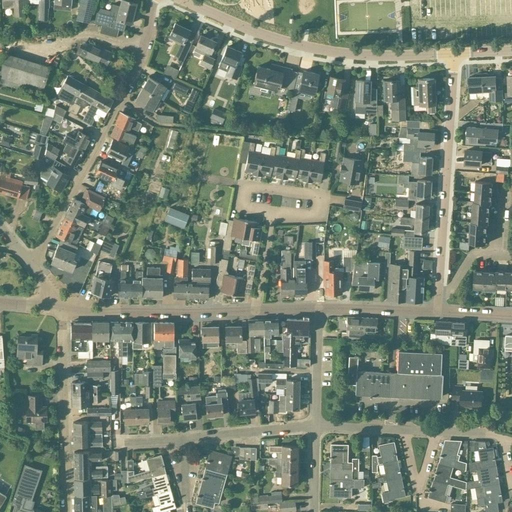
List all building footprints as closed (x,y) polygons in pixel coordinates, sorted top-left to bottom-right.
[(1,0),(2,8),(14,8),(14,17),(24,16),(24,7),(23,0),(1,0)] [(49,0),(39,0),(39,20),(48,20),(48,8),(49,8),(49,0)] [(54,0),(54,5),(60,5),(59,10),(71,11),(71,0),(54,0)] [(93,0),(80,0),(76,19),(89,22),(93,0)] [(94,6),(90,22),(101,25),(119,30),(124,31),(126,23),(131,24),(137,3),(124,0),(121,0),(120,5),(112,4),(110,10),(94,6)] [(170,36),(181,42),(174,57),(184,61),(192,44),(185,40),(189,30),(175,24),(170,36)] [(101,25),(99,33),(117,38),(119,30),(101,25)] [(201,35),(196,47),(194,51),(204,55),(200,65),(210,69),(215,58),(209,56),(216,41),(201,35)] [(77,53),(106,66),(112,53),(89,43),(87,47),(81,44),(77,53)] [(221,60),(230,64),(225,75),(237,79),(242,67),(236,65),(241,52),(227,46),(221,60)] [(0,86),(19,92),(20,90),(49,99),(58,70),(50,67),(6,53),(0,71),(0,86)] [(175,78),(179,70),(167,64),(163,73),(175,78)] [(279,65),(277,71),(258,66),(253,84),(278,90),(279,87),(287,89),(292,68),(279,65)] [(320,94),(314,93),(319,74),(303,71),(302,78),(296,76),(292,92),(313,96),(312,102),(318,103),(320,94)] [(470,92),(470,98),(477,98),(477,92),(483,91),(482,73),(477,74),(476,75),(476,77),(469,77),(470,92)] [(487,73),(482,73),(483,91),(489,91),(489,101),(503,100),(503,90),(496,90),(496,76),(488,76),(488,75),(487,73)] [(60,98),(71,104),(83,83),(68,75),(57,95),(60,97),(60,98)] [(330,76),(327,91),(325,91),(324,98),(331,100),(329,106),(345,109),(348,93),(342,92),(344,79),(330,76)] [(149,77),(142,89),(159,98),(166,87),(149,77)] [(413,105),(426,104),(427,112),(435,112),(434,78),(417,79),(418,86),(412,86),(413,105)] [(356,80),(355,101),(365,101),(365,113),(376,113),(376,101),(369,101),(370,81),(356,80)] [(398,80),(383,81),(383,100),(391,100),(391,120),(406,120),(405,97),(399,98),(398,80)] [(188,89),(173,82),(171,88),(185,95),(188,89)] [(87,102),(91,104),(98,92),(83,83),(71,104),(67,111),(75,115),(81,106),(84,108),(87,102)] [(199,91),(193,88),(187,99),(194,102),(199,91)] [(152,111),(159,98),(142,89),(135,101),(152,111)] [(92,118),(98,108),(106,113),(113,100),(98,92),(91,104),(82,120),(91,125),(94,119),(92,118)] [(294,111),(298,95),(292,94),(288,110),(294,111)] [(55,105),(53,113),(55,113),(63,117),(66,110),(55,105)] [(214,109),(210,117),(223,123),(226,114),(214,109)] [(53,118),(52,119),(60,123),(63,117),(55,113),(53,118)] [(141,124),(134,120),(134,119),(120,113),(115,124),(130,130),(131,128),(138,131),(141,124)] [(43,123),(41,130),(46,132),(47,133),(50,125),(53,118),(45,115),(43,123)] [(172,123),(173,116),(157,115),(156,121),(172,123)] [(467,143),(480,143),(486,144),(486,143),(492,143),(493,140),(498,140),(499,131),(502,132),(503,132),(503,124),(491,123),(491,129),(487,128),(480,128),(468,127),(467,143)] [(129,133),(130,130),(115,124),(110,136),(125,142),(126,139),(133,142),(136,136),(129,133)] [(337,125),(333,129),(337,134),(341,131),(337,125)] [(419,128),(406,127),(400,127),(398,137),(406,137),(406,138),(418,139),(417,145),(433,146),(433,133),(419,132),(419,128)] [(167,147),(173,149),(178,132),(172,130),(167,147)] [(27,141),(36,144),(46,147),(47,143),(49,137),(30,131),(27,141)] [(74,138),(70,136),(66,134),(63,140),(68,142),(84,150),(91,137),(78,131),(74,138)] [(106,154),(122,162),(119,169),(127,172),(133,174),(135,175),(137,170),(127,166),(133,152),(143,157),(145,153),(135,149),(130,147),(113,139),(106,154)] [(76,166),(84,150),(68,142),(64,150),(67,152),(64,160),(76,166)] [(60,150),(47,143),(46,147),(45,154),(55,159),(60,150)] [(252,175),(257,176),(261,154),(253,152),(255,143),(250,143),(245,171),(253,172),(252,175)] [(403,151),(415,151),(416,144),(403,143),(403,151)] [(32,156),(39,159),(44,160),(45,154),(46,147),(36,144),(32,156)] [(135,149),(145,153),(147,148),(145,147),(137,144),(136,147),(135,149)] [(263,174),(270,176),(275,146),(275,147),(271,146),(269,155),(261,154),(257,176),(262,177),(263,174)] [(277,178),(282,179),(286,157),(278,155),(280,147),(275,146),(270,176),(271,174),(278,176),(277,178)] [(288,177),(295,179),(300,149),(300,150),(296,150),(294,158),(286,157),(282,179),(287,180),(288,177)] [(302,181),(307,182),(311,160),(303,158),(305,150),(300,149),(295,179),(296,177),(303,179),(302,181)] [(492,152),(482,151),(466,150),(465,165),(481,166),(482,162),(492,163),(492,152)] [(418,176),(419,173),(431,174),(432,158),(420,157),(421,152),(415,151),(403,151),(403,161),(412,161),(410,175),(418,176)] [(319,162),(311,160),(307,182),(312,183),(313,181),(320,182),(326,154),(321,153),(319,162)] [(40,179),(46,182),(62,191),(70,176),(63,172),(66,166),(55,159),(45,154),(44,160),(41,174),(40,176),(41,177),(40,177),(40,179)] [(341,165),(340,172),(342,172),(340,181),(358,184),(362,161),(344,158),(343,165),(341,165)] [(509,173),(509,166),(509,159),(497,158),(496,173),(509,173)] [(33,172),(41,174),(44,160),(39,159),(36,159),(33,172)] [(95,174),(112,182),(111,185),(125,191),(133,174),(127,172),(124,179),(115,175),(118,169),(101,161),(95,174)] [(0,192),(18,198),(18,197),(26,199),(30,187),(22,184),(23,182),(10,178),(11,173),(7,172),(6,174),(0,172),(0,192)] [(40,182),(40,179),(40,177),(24,174),(24,183),(25,184),(35,186),(34,188),(39,189),(39,182),(40,182)] [(417,181),(417,182),(408,181),(408,175),(398,175),(397,183),(403,183),(403,187),(417,188),(416,196),(429,197),(430,181),(417,181)] [(476,182),(475,192),(492,194),(492,183),(476,182)] [(86,189),(81,202),(93,208),(99,211),(105,198),(86,189)] [(475,192),(475,202),(489,204),(490,204),(491,204),(492,194),(475,192)] [(88,218),(93,208),(81,202),(73,198),(68,209),(88,218)] [(359,211),(361,201),(344,198),(342,209),(359,211)] [(407,210),(408,199),(395,198),(394,208),(407,210)] [(474,202),(473,212),(489,214),(490,204),(489,204),(475,202),(474,202)] [(415,204),(415,218),(428,218),(429,205),(415,204)] [(189,215),(169,207),(164,220),(183,228),(189,215)] [(68,209),(64,217),(79,224),(84,226),(88,218),(68,209)] [(33,218),(39,220),(42,212),(36,210),(33,218)] [(488,224),(489,214),(473,212),(472,222),(472,223),(487,224),(488,224)] [(106,214),(102,225),(109,228),(114,217),(106,214)] [(78,226),(79,224),(64,217),(60,227),(80,236),(83,228),(78,226)] [(400,224),(414,225),(414,232),(427,233),(428,218),(415,218),(400,217),(400,224)] [(234,236),(242,238),(245,220),(234,218),(233,223),(227,222),(221,256),(228,257),(231,239),(233,239),(234,238),(234,236)] [(252,242),(250,254),(257,256),(262,229),(256,228),(257,223),(247,221),(247,220),(245,220),(242,238),(250,239),(250,240),(251,242),(252,242)] [(486,234),(487,224),(472,223),(472,222),(471,222),(470,233),(486,234)] [(105,236),(109,228),(102,225),(98,233),(105,236)] [(76,243),(80,236),(60,227),(56,236),(70,242),(71,241),(76,243)] [(400,236),(403,236),(413,236),(413,230),(390,229),(390,235),(393,235),(392,237),(400,238),(400,236)] [(485,244),(486,234),(470,233),(469,243),(485,244)] [(377,246),(387,247),(388,237),(379,236),(377,246)] [(403,237),(403,247),(420,248),(421,238),(403,237)] [(104,238),(103,241),(101,245),(99,251),(108,255),(114,243),(104,238)] [(72,259),(75,253),(77,247),(60,240),(58,246),(51,263),(72,271),(76,260),(72,259)] [(98,253),(99,251),(101,245),(96,243),(90,240),(86,248),(98,253)] [(307,242),(307,255),(316,256),(316,242),(307,242)] [(219,246),(211,245),(210,262),(219,262),(219,246)] [(165,248),(162,260),(168,262),(166,271),(173,273),(174,270),(177,270),(179,259),(175,258),(177,251),(169,249),(165,248)] [(293,279),(291,279),(291,268),(290,268),(290,250),(281,250),(281,262),(280,262),(280,279),(280,296),(293,296),(293,279)] [(409,251),(408,251),(408,264),(407,264),(405,301),(422,302),(423,278),(417,277),(418,251),(409,250),(409,251)] [(191,263),(200,263),(200,251),(191,251),(191,263)] [(389,276),(387,301),(405,302),(405,301),(407,264),(390,263),(390,252),(385,252),(384,266),(389,266),(389,276)] [(226,270),(228,257),(221,256),(216,286),(222,287),(221,292),(231,294),(232,295),(236,275),(228,274),(227,272),(226,270)] [(343,256),(343,271),(351,271),(351,270),(354,270),(355,256),(343,256)] [(188,260),(179,259),(177,270),(177,276),(174,278),(174,282),(173,298),(187,299),(187,283),(188,260)] [(430,269),(430,259),(421,259),(421,269),(430,269)] [(114,280),(108,279),(112,264),(99,261),(95,276),(91,292),(110,296),(114,280)] [(306,296),(306,279),(306,266),(305,266),(305,261),(293,261),(293,268),(293,279),(293,296),(306,296)] [(333,296),(334,294),(341,294),(341,268),(333,268),(333,261),(324,261),(324,287),(326,287),(326,294),(327,294),(328,296),(333,296)] [(373,290),(373,279),(379,279),(379,261),(370,261),(369,264),(369,271),(358,270),(358,276),(352,276),(352,284),(358,285),(358,290),(373,290)] [(119,270),(119,282),(118,282),(118,297),(129,298),(130,282),(125,282),(126,271),(128,271),(128,264),(121,264),(121,270),(119,270)] [(243,277),(236,275),(232,295),(233,295),(233,294),(243,296),(244,291),(250,292),(255,265),(248,264),(246,274),(245,274),(243,275),(243,277)] [(147,277),(143,277),(142,298),(162,298),(162,278),(159,277),(160,267),(147,267),(147,277)] [(192,283),(187,283),(187,299),(208,299),(208,284),(210,284),(211,269),(192,269),(192,283)] [(135,270),(135,279),(133,279),(133,282),(130,282),(129,298),(142,298),(143,277),(143,271),(135,270)] [(475,271),(474,289),(485,290),(486,272),(475,271)] [(485,290),(496,290),(497,271),(496,271),(496,272),(486,272),(485,290)] [(496,289),(507,289),(508,272),(497,271),(496,290),(496,289)] [(349,340),(361,341),(362,317),(347,316),(346,330),(349,330),(349,333),(339,332),(338,338),(349,338),(349,340)] [(366,334),(366,331),(376,331),(377,318),(362,317),(361,341),(373,341),(374,334),(366,334)] [(246,340),(246,352),(254,352),(253,336),(263,335),(263,319),(248,319),(248,334),(246,334),(246,340)] [(278,319),(263,319),(263,335),(264,335),(264,352),(270,352),(270,344),(269,335),(278,335),(278,319)] [(281,332),(282,339),(283,351),(283,352),(283,360),(283,366),(296,366),(297,346),(300,346),(301,334),(307,334),(308,320),(287,319),(286,332),(281,332)] [(87,339),(92,339),(92,322),(71,322),(71,339),(70,339),(70,351),(87,352),(87,339)] [(104,346),(105,339),(109,340),(109,322),(92,322),(92,339),(96,339),(96,346),(104,346)] [(142,347),(142,343),(151,343),(151,322),(132,323),(132,341),(132,347),(142,347)] [(173,344),(173,338),(174,323),(154,322),(154,349),(154,355),(163,355),(163,378),(176,378),(176,372),(175,372),(175,344),(173,344)] [(436,334),(436,344),(451,345),(452,322),(436,322),(436,334)] [(452,322),(451,345),(466,345),(467,323),(452,322)] [(122,355),(123,355),(122,323),(111,323),(110,340),(118,340),(118,346),(118,356),(119,356),(118,364),(122,364),(122,355)] [(127,341),(132,341),(132,323),(122,323),(123,355),(127,356),(127,341)] [(226,341),(236,341),(237,352),(246,352),(246,340),(241,340),(241,326),(226,327),(226,341)] [(218,346),(218,341),(217,327),(202,327),(202,340),(199,340),(199,347),(218,346)] [(37,337),(18,336),(17,358),(27,358),(27,365),(41,366),(42,351),(36,351),(37,337)] [(490,348),(490,340),(474,339),(473,362),(478,362),(477,368),(494,369),(495,348),(490,348)] [(186,342),(186,340),(179,340),(179,356),(188,356),(188,359),(195,359),(196,342),(186,342)] [(348,384),(357,385),(357,394),(442,398),(443,374),(442,374),(443,353),(399,351),(398,372),(358,371),(359,357),(350,357),(348,384)] [(87,371),(102,371),(111,372),(111,371),(110,371),(110,361),(87,361),(87,371)] [(153,365),(153,370),(153,384),(153,386),(161,386),(161,365),(153,365)] [(143,384),(153,384),(153,370),(142,370),(142,373),(134,373),(134,383),(143,383),(143,384)] [(479,381),(487,381),(487,371),(480,371),(479,381)] [(235,383),(248,384),(247,378),(247,374),(240,374),(240,373),(234,373),(234,382),(235,382),(235,383)] [(260,378),(259,378),(259,383),(270,383),(270,374),(260,374),(260,378)] [(254,412),(253,399),(258,399),(258,390),(259,390),(259,383),(259,378),(250,378),(247,378),(248,384),(248,392),(238,393),(239,400),(240,413),(254,412)] [(299,380),(276,380),(276,388),(283,388),(283,394),(299,394),(299,393),(300,393),(300,387),(299,387),(299,380)] [(101,385),(90,385),(90,382),(71,382),(72,394),(101,393),(101,385)] [(191,399),(191,403),(182,404),(183,419),(196,418),(194,403),(194,399),(201,398),(200,385),(189,386),(190,400),(191,399)] [(223,415),(222,409),(228,409),(226,390),(226,387),(215,388),(216,395),(206,396),(206,404),(207,417),(223,415)] [(453,387),(452,399),(461,400),(460,407),(482,408),(482,401),(484,399),(484,397),(482,395),(483,392),(463,391),(463,387),(453,387)] [(110,393),(101,393),(72,394),(72,406),(90,406),(90,402),(93,402),(102,402),(102,398),(110,398),(110,393)] [(276,409),(285,409),(298,409),(299,394),(283,394),(275,394),(275,395),(272,395),(272,400),(270,400),(269,412),(276,412),(276,409)] [(44,429),(44,421),(46,421),(46,407),(41,407),(41,396),(28,396),(28,407),(26,407),(26,421),(35,421),(35,429),(44,429)] [(124,424),(136,423),(136,397),(130,397),(130,402),(130,408),(124,409),(124,424)] [(148,408),(142,408),(142,397),(136,397),(136,423),(148,423),(148,408)] [(158,401),(158,423),(169,423),(169,413),(174,412),(174,401),(158,401)] [(111,407),(87,408),(87,416),(111,415),(111,407)] [(101,421),(89,422),(72,422),(73,434),(90,434),(90,431),(101,430),(101,421)] [(102,434),(90,434),(73,434),(73,446),(90,446),(90,447),(102,446),(102,434)] [(460,455),(458,454),(462,441),(445,440),(441,455),(440,455),(440,456),(442,457),(441,463),(439,462),(439,463),(453,467),(454,467),(466,470),(467,461),(459,459),(460,455)] [(379,445),(381,456),(378,457),(377,455),(372,455),(372,466),(378,465),(383,464),(396,460),(395,454),(398,454),(397,453),(394,442),(379,445)] [(477,442),(480,461),(470,463),(471,471),(478,469),(494,466),(493,460),(496,460),(495,458),(494,455),(497,455),(496,449),(493,449),(493,448),(486,449),(485,442),(477,442)] [(332,445),(331,463),(344,463),(344,472),(359,472),(359,471),(360,458),(352,458),(352,463),(348,463),(348,445),(332,445)] [(244,460),(250,460),(250,448),(239,447),(240,446),(232,446),(231,456),(239,456),(238,463),(244,464),(244,460)] [(277,452),(277,458),(298,458),(298,446),(282,446),(269,446),(268,452),(277,452)] [(209,462),(207,468),(226,473),(231,456),(210,450),(207,460),(206,460),(206,461),(209,462)] [(91,451),(91,452),(73,452),(74,465),(92,465),(92,462),(101,461),(101,451),(91,451)] [(127,460),(127,471),(127,482),(133,482),(151,477),(164,473),(162,467),(165,466),(164,465),(161,455),(146,459),(149,470),(134,474),(134,470),(133,470),(133,460),(127,460)] [(281,464),(281,471),(297,472),(298,458),(277,458),(269,457),(269,464),(276,464),(281,464)] [(386,474),(385,474),(383,475),(383,477),(377,478),(378,482),(381,482),(381,483),(387,481),(400,478),(399,472),(401,472),(401,470),(398,460),(396,460),(383,464),(386,474)] [(331,463),(331,478),(359,479),(359,472),(344,472),(344,463),(331,463)] [(449,484),(467,489),(467,482),(450,477),(453,467),(439,463),(436,472),(435,472),(435,473),(437,474),(436,480),(434,480),(433,481),(448,485),(449,484)] [(96,468),(92,468),(92,465),(74,465),(74,478),(92,478),(102,478),(102,477),(107,477),(107,466),(96,466),(96,468)] [(467,482),(467,489),(484,486),(497,484),(496,478),(499,477),(499,476),(498,476),(496,466),(494,466),(478,469),(480,480),(467,482)] [(14,504),(11,511),(44,511),(23,505),(25,497),(29,499),(37,472),(23,467),(11,503),(14,504)] [(195,503),(213,508),(215,502),(218,503),(226,473),(207,468),(205,468),(202,478),(201,479),(204,480),(202,486),(200,485),(197,495),(196,496),(199,497),(197,503),(195,503)] [(274,477),(281,477),(281,485),(297,485),(297,472),(281,471),(275,471),(274,477)] [(143,490),(137,492),(139,499),(156,494),(169,490),(167,484),(170,483),(169,482),(166,472),(164,473),(151,477),(154,487),(150,488),(149,487),(143,489),(143,490)] [(352,497),(352,488),(364,488),(365,479),(364,479),(359,479),(331,478),(330,497),(352,497)] [(389,500),(406,496),(404,496),(403,490),(405,489),(405,488),(404,488),(402,478),(400,478),(387,481),(389,491),(382,493),(384,503),(390,501),(389,500)] [(99,484),(91,484),(90,480),(74,481),(74,494),(91,494),(99,494),(99,484)] [(101,495),(103,495),(111,495),(111,490),(111,480),(100,480),(101,495)] [(429,497),(428,498),(446,503),(448,495),(445,495),(448,485),(433,481),(431,490),(430,490),(430,491),(432,492),(431,498),(429,497)] [(499,511),(498,503),(503,502),(502,501),(500,502),(499,496),(502,495),(502,494),(501,494),(499,484),(497,484),(484,486),(486,497),(478,498),(480,506),(484,505),(485,511),(499,511)] [(257,495),(258,504),(282,502),(281,491),(271,492),(271,495),(268,495),(264,495),(264,488),(257,488),(257,495)] [(169,511),(170,509),(176,507),(174,507),(172,502),(175,501),(174,500),(171,490),(169,490),(156,494),(160,505),(152,507),(153,511),(169,511)] [(251,504),(258,504),(257,495),(257,493),(250,493),(251,504)] [(126,494),(113,495),(113,504),(126,503),(126,494)] [(89,496),(74,497),(74,511),(95,511),(95,502),(89,502),(89,496)] [(283,511),(296,511),(295,502),(279,503),(280,511),(283,511)]
